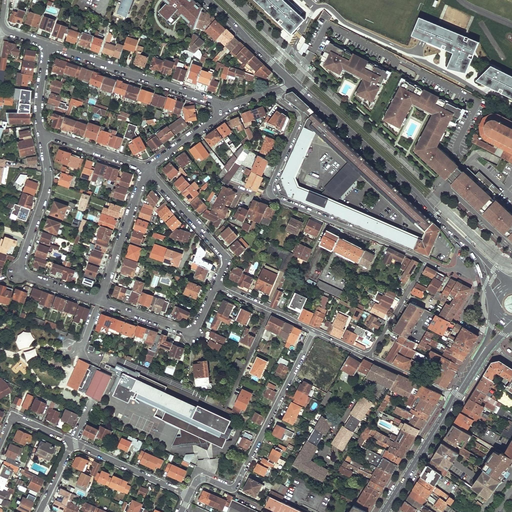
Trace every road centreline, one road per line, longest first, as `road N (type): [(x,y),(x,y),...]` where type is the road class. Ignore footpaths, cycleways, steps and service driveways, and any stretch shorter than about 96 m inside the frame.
road 1 (residential): [(273,92),(299,118),(271,184),(278,199),(426,261)]
road 2 (residential): [(189,495),(203,478),(236,485),(314,330)]
road 3 (residential): [(46,45),(225,107)]
road 4 (secondary): [(426,205),(292,82)]
road 5 (residential): [(98,299),(192,333),(215,285)]
road 6 (residential): [(215,285),(223,254),(145,169)]
road 7 (residential): [(17,272),(46,182),(40,132)]
road 8 (residential): [(98,299),(145,169)]
road 9 (primary): [(384,511),(454,398)]
road 10 (residential): [(72,441),(189,495)]
